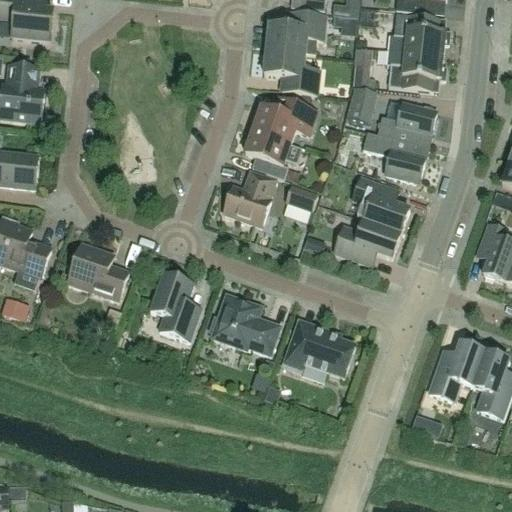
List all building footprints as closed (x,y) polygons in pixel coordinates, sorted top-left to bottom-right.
[(0,0),(0,22),(13,24),(11,43),(49,47),(53,15),(45,14),(46,0),(0,0)] [(286,0),(298,1),(297,13),(323,16),(324,0),(286,0)] [(396,0),(395,15),(423,18),(424,2),(445,5),(445,0),(396,0)] [(377,33),(376,16),(355,17),(356,34),(377,33)] [(314,59),(316,45),(322,45),(325,21),(289,17),(287,31),(269,29),(266,54),(304,58),(314,59)] [(387,54),(387,55),(442,61),(444,49),(448,49),(449,37),(438,36),(440,24),(395,19),(393,41),(389,40),(388,54),(387,54)] [(374,50),(352,50),(352,82),(374,82),(374,50)] [(266,54),(263,79),(279,81),(278,95),(287,96),(316,99),(319,75),(303,73),(304,58),(266,54)] [(442,61),(387,55),(387,56),(388,56),(386,70),(390,70),(387,92),(432,97),(433,84),(444,85),(445,73),(441,73),(442,61)] [(2,91),(0,106),(0,124),(40,129),(44,96),(36,95),(38,74),(8,70),(6,91),(2,91)] [(346,122),(369,128),(377,98),(353,92),(346,122)] [(261,111),(252,136),(290,149),(294,136),(308,141),(317,116),(275,101),(270,115),(261,111)] [(376,140),(425,152),(429,140),(430,140),(436,117),(433,116),(431,113),(424,111),(421,113),(402,108),(397,126),(381,122),(376,140)] [(290,149),(252,136),(244,158),(269,167),(265,179),(283,185),(287,172),(282,171),(290,149)] [(425,152),(376,140),(366,137),(362,155),(389,161),(384,180),(418,188),(424,165),(422,164),(425,152)] [(0,189),(33,193),(37,161),(0,156),(0,189)] [(511,168),(508,167),(500,189),(511,193),(511,168)] [(249,176),(243,195),(233,192),(223,219),(261,232),(270,205),(269,204),(275,185),(249,176)] [(362,226),(400,239),(409,214),(394,209),(398,196),(360,183),(352,205),(368,211),(362,226)] [(311,217),(317,199),(291,190),(284,208),(311,217)] [(40,283),(50,254),(28,246),(31,236),(17,231),(18,227),(9,224),(2,221),(0,227),(0,268),(17,275),(13,288),(33,295),(38,282),(40,283)] [(400,239),(362,226),(358,237),(343,232),(333,258),(372,272),(376,259),(391,264),(400,239)] [(506,288),(511,270),(511,249),(505,247),(508,237),(487,229),(476,262),(487,266),(482,280),(506,288)] [(69,261),(66,271),(69,276),(71,277),(67,288),(118,306),(128,277),(110,271),(114,260),(81,249),(77,259),(75,258),(69,261)] [(188,347),(200,313),(186,308),(193,289),(163,278),(149,316),(163,321),(158,336),(188,347)] [(214,323),(209,336),(213,337),(211,343),(246,355),(247,352),(269,360),(279,332),(257,324),(261,312),(226,300),(217,324),(214,323)] [(23,326),(29,310),(5,302),(0,318),(23,326)] [(325,340),(326,336),(298,325),(281,372),(300,378),(303,369),(343,383),(355,350),(325,340)] [(471,392),(484,356),(460,348),(455,360),(443,356),(428,398),(454,408),(461,388),(471,392)] [(484,356),(471,392),(482,396),(476,415),(503,424),(511,397),(511,380),(504,377),(509,365),(484,356)]
